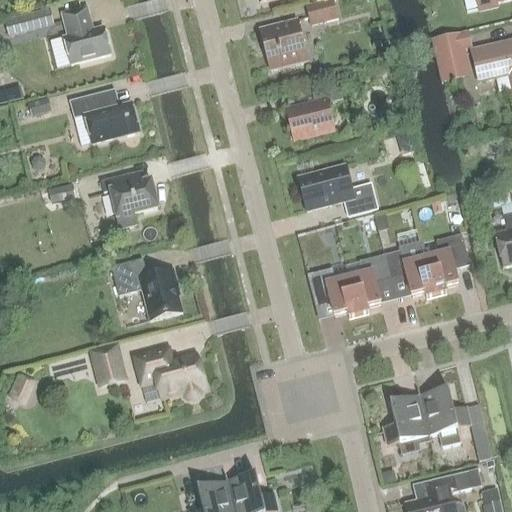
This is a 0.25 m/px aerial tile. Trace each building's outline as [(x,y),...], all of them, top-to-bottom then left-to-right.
[(332,0),(305,7),(311,28),(338,21),(332,0)] [(495,6),(511,2),(511,0),(475,0),(479,13),(496,9),(495,6)] [(4,22),(8,40),(54,28),(50,11),(4,22)] [(110,58),(103,31),(90,34),(88,28),(91,27),(87,11),(61,17),(67,40),(63,41),(70,68),(110,58)] [(270,74),(307,65),(297,23),(259,33),(270,74)] [(431,42),(441,85),(471,78),(465,53),(472,51),(468,34),(431,42)] [(511,44),(471,54),(478,85),(511,77),(511,44)] [(0,92),(0,104),(23,100),(20,88),(0,92)] [(294,143),(333,134),(326,107),(342,103),(339,88),(311,95),(315,107),(287,114),(294,143)] [(92,148),(139,136),(131,106),(109,112),(105,95),(69,104),(73,122),(84,120),(92,148)] [(48,102),(28,107),(31,120),(51,115),(48,102)] [(348,220),(377,213),(370,188),(351,193),(345,170),(297,182),(306,215),(344,205),(348,220)] [(133,218),(157,212),(151,185),(143,187),(140,175),(100,185),(103,197),(110,195),(119,232),(136,228),(133,218)] [(492,200),(494,210),(500,209),(502,219),(511,216),(511,209),(511,207),(509,197),(492,200)] [(511,269),(511,216),(502,219),(506,236),(494,238),(502,271),(511,269)] [(426,261),(436,300),(446,297),(445,292),(458,288),(454,274),(469,269),(461,238),(435,245),(439,257),(427,260),(426,261)] [(399,250),(400,254),(384,258),(390,282),(406,278),(411,300),(425,297),(426,302),(436,300),(426,261),(427,260),(422,244),(399,250)] [(375,286),(390,282),(384,258),(358,265),(361,277),(348,281),(358,320),(369,317),(367,312),(380,308),(375,286)] [(149,325),(182,316),(176,292),(178,291),(173,273),(147,280),(142,263),(111,271),(118,300),(141,294),(149,325)] [(358,320),(348,281),(335,284),(332,272),(307,279),(313,302),(328,298),(334,320),(347,317),(348,322),(358,320)] [(88,354),(98,392),(128,384),(118,346),(88,354)] [(168,353),(134,361),(141,389),(157,385),(161,402),(183,396),(184,401),(188,403),(198,401),(200,397),(199,392),(204,391),(196,359),(171,365),(168,353)] [(36,385),(17,377),(6,401),(25,409),(36,385)] [(418,394),(430,445),(429,440),(438,438),(441,451),(461,447),(458,433),(470,430),(466,412),(454,415),(448,392),(420,399),(418,393),(418,394)] [(430,445),(418,394),(417,394),(418,399),(390,406),(395,429),(383,432),(387,450),(428,440),(429,445),(430,445)] [(472,438),(476,455),(489,452),(485,435),(472,438)] [(450,498),(472,492),(482,490),(477,473),(413,488),(417,504),(407,507),(407,511),(464,511),(464,510),(459,507),(452,508),(450,498)] [(226,479),(225,479),(233,511),(276,511),(273,497),(261,500),(256,478),(227,484),(226,479)] [(233,511),(225,479),(226,485),(197,492),(202,511),(233,511)] [(497,492),(481,496),(484,509),(500,506),(497,492)]
